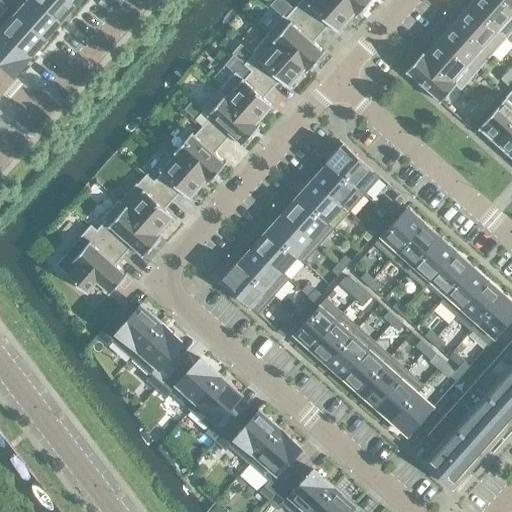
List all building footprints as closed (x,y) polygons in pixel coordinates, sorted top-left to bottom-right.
[(10,6),(10,7),(45,38),(60,21),(36,0),(28,0),(17,12),(10,6)] [(70,0),(36,0),(60,21),(76,4),(70,0)] [(356,16),(357,14),(341,0),(300,0),(294,8),(321,32),(330,23),(339,32),(341,31),(340,30),(355,13),(356,14),(355,15),(356,16)] [(341,0),(357,14),(370,0),(341,0)] [(507,37),(511,31),(511,11),(499,0),(472,0),(469,4),(507,37)] [(511,0),(499,0),(511,11),(511,0)] [(492,54),(507,37),(469,4),(454,21),(492,54)] [(10,7),(0,17),(0,28),(30,55),(45,38),(10,7)] [(314,41),(321,32),(294,8),(286,17),(283,14),(266,33),(308,70),(325,51),(324,50),(323,50),(314,41)] [(454,21),(439,38),(477,71),(492,54),(454,21)] [(0,29),(1,30),(0,31),(0,60),(14,73),(30,55),(0,28),(0,29)] [(307,71),(308,70),(266,33),(268,35),(252,53),(253,54),(244,63),(272,88),(280,79),(290,87),(291,86),(290,85),(305,69),(306,70),(307,71)] [(461,88),(477,71),(439,38),(424,54),(423,53),(424,52),(423,52),(422,53),(461,88)] [(461,89),(461,88),(422,53),(405,71),(407,72),(439,100),(439,101),(440,102),(455,84),(461,89)] [(273,107),(274,106),(264,97),(272,88),(244,63),(244,64),(251,71),(244,79),(235,71),(219,90),(258,125),(259,124),(258,123),(258,124),(257,123),(272,106),(273,107)] [(511,72),(509,70),(501,78),(508,85),(511,80),(511,72)] [(511,89),(511,90),(506,96),(478,128),(479,129),(480,128),(495,142),(511,123),(511,89)] [(241,145),(258,125),(219,90),(218,91),(224,96),(207,114),(208,115),(209,115),(211,116),(202,126),(222,143),(231,134),(241,143),(241,145)] [(494,101),(487,95),(479,104),(486,110),(494,101)] [(478,119),(486,110),(479,104),(471,112),(478,119)] [(511,123),(495,142),(511,157),(511,156),(511,123)] [(214,152),(222,143),(202,126),(194,135),(192,133),(193,132),(192,131),(175,151),(209,181),(226,162),(225,161),(214,152)] [(340,145),(327,160),(364,194),(365,193),(358,186),(373,169),(340,140),(339,141),(343,145),(342,147),(340,145)] [(208,182),(209,181),(175,151),(174,152),(175,153),(175,152),(176,153),(161,170),(161,169),(160,170),(161,172),(154,180),(146,174),(145,175),(173,199),(181,190),(191,198),(192,197),(191,197),(207,180),(207,181),(208,182)] [(328,162),(313,179),(349,211),(364,194),(327,160),(326,161),(327,162),(327,161),(328,162)] [(118,200),(159,237),(160,235),(160,234),(159,235),(158,234),(173,217),(174,218),(175,217),(165,208),(173,199),(145,175),(138,183),(136,183),(120,200),(118,199),(118,200)] [(298,196),(334,228),(349,211),(313,179),(298,196)] [(393,201),(399,206),(406,199),(400,193),(393,201)] [(298,196),(283,213),(319,245),(334,228),(298,196)] [(142,256),(159,237),(118,200),(101,218),(104,221),(97,229),(91,224),(90,225),(124,255),(132,245),(142,255),(141,255),(142,256)] [(391,258),(423,222),(406,207),(374,243),(391,258)] [(304,262),(319,245),(283,213),(268,230),(304,262)] [(381,226),(375,220),(369,228),(375,233),(381,226)] [(423,222),(391,258),(407,272),(439,236),(423,222)] [(73,262),(74,261),(77,264),(69,274),(68,273),(67,274),(87,293),(88,292),(88,291),(97,281),(108,292),(108,293),(109,294),(127,273),(126,272),(126,273),(115,264),(124,255),(90,225),(81,235),(82,236),(66,254),(73,259),(72,261),(73,262)] [(362,236),(368,241),(375,233),(369,228),(362,236)] [(303,262),(304,262),(268,230),(253,247),(289,279),(289,278),(282,271),(296,256),(303,262)] [(455,250),(439,236),(407,272),(423,286),(455,250)] [(289,279),(253,247),(238,263),(237,263),(237,262),(236,261),(235,262),(273,296),(289,279)] [(455,250),(423,286),(424,287),(431,280),(446,293),(472,265),(455,250)] [(345,254),(338,262),(344,267),(351,260),(345,254)] [(258,313),(273,296),(235,262),(223,277),(224,279),(223,280),(218,277),(217,278),(258,313)] [(337,275),(344,267),(338,262),(332,270),(337,275)] [(488,279),(472,265),(446,293),(462,308),(488,279)] [(365,271),(360,277),(368,284),(373,278),(365,271)] [(381,285),(373,278),(368,284),(375,291),(381,285)] [(462,308),(478,322),(504,294),(488,279),(462,308)] [(364,289),(356,282),(351,288),(358,295),(364,289)] [(315,289),(308,296),(314,301),(321,294),(315,289)] [(371,295),(364,289),(358,295),(366,301),(371,295)] [(478,322),(479,323),(495,337),(511,318),(511,300),(504,294),(478,322)] [(314,301),(308,296),(301,304),(307,309),(314,301)] [(405,307),(398,300),(392,306),(400,313),(405,307)] [(112,340),(131,357),(160,324),(152,316),(153,315),(141,304),(132,314),(122,306),(96,335),(107,345),(112,340)] [(294,333),(295,334),(311,348),(343,312),(342,313),(341,313),(336,319),(319,304),(294,333)] [(408,320),(413,314),(405,307),(400,313),(408,320)] [(383,317),(391,323),(396,317),(388,311),(383,317)] [(327,362),(359,326),(343,312),(311,348),(327,362)] [(404,324),(396,317),(391,323),(398,330),(404,324)] [(284,323),(278,330),(277,331),(283,336),(290,328),(284,323)] [(169,332),(160,324),(131,357),(150,374),(146,379),(156,388),(182,359),(181,358),(163,379),(154,372),(182,341),(170,331),(169,332)] [(359,326),(327,362),(343,377),(375,341),(359,326)] [(432,342),(437,336),(430,329),(425,335),(432,342)] [(511,418),(511,336),(411,450),(453,487),(469,469),(468,468),(511,418)] [(445,342),(437,336),(432,342),(440,348),(445,342)] [(415,345),(423,352),(428,346),(421,339),(415,345)] [(359,391),(391,355),(375,341),(343,377),(359,391)] [(436,353),(428,346),(423,352),(431,359),(436,353)] [(391,355),(359,391),(375,405),(407,370),(391,355)] [(171,393),(190,410),(220,377),(211,369),(212,368),(200,357),(191,367),(182,359),(156,388),(167,397),(171,393)] [(457,368),(463,373),(470,365),(464,360),(457,368)] [(456,381),(463,373),(457,368),(450,375),(456,381)] [(407,370),(375,405),(392,420),(423,384),(407,370)] [(205,432),(215,441),(241,412),(241,411),(222,432),(214,425),(241,394),(230,383),(229,385),(220,377),(190,410),(209,427),(205,432)] [(423,384),(392,420),(408,435),(434,406),(418,392),(424,384),(423,384)] [(241,412),(215,441),(226,450),(230,445),(249,463),(279,429),(270,421),(271,420),(259,410),(250,420),(241,412)] [(259,490),(269,499),(295,470),(286,462),(300,446),(289,436),(288,437),(279,429),(249,463),(269,480),(259,490)] [(304,478),(295,470),(269,499),(280,509),(284,504),(292,511),(310,511),(332,488),(324,480),(325,479),(313,468),(304,478)] [(347,511),(354,505),(342,494),(341,496),(332,488),(310,511),(347,511)]
